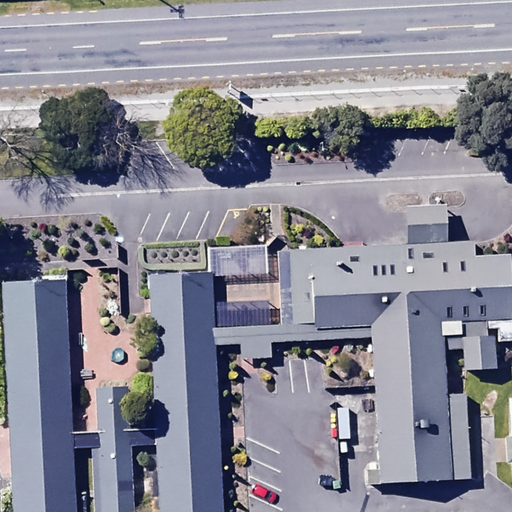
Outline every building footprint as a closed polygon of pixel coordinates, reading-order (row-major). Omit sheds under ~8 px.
[(403,207),(406,241),(446,239),(444,204),(403,207)] [(406,241),(276,249),(281,324),(367,319),(378,481),(466,475),(461,393),(446,394),(441,320),(511,316),(507,254),(473,256),(471,237),(446,239),(406,241)] [(223,511),(209,272),(151,275),(165,511),(223,511)] [(78,511),(64,283),(5,287),(19,511),(78,511)] [(493,335),(459,337),(461,369),(494,367),(493,335)] [(139,511),(131,389),(99,391),(106,511),(139,511)]
